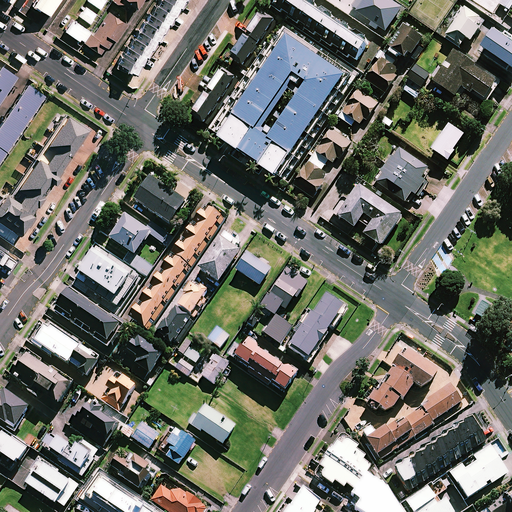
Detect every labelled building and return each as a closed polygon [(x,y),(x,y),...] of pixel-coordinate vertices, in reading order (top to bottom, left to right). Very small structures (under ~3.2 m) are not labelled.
[(58,0),(35,0),(34,3),(50,14),(58,0)] [(107,0),(106,0),(87,0),(100,9),(107,0)] [(141,0),(113,0),(126,10),(131,3),(137,7),(141,0)] [(160,0),(159,4),(157,3),(153,13),(150,12),(147,21),(145,20),(141,30),(140,29),(137,37),(134,36),(130,46),(128,45),(124,55),(121,54),(116,66),(125,70),(126,68),(129,70),(130,68),(137,71),(141,62),(143,61),(146,54),(147,55),(151,47),(153,46),(157,38),(159,38),(162,30),(164,29),(168,21),(170,22),(173,14),(176,13),(179,5),(181,5),(183,0),(160,0)] [(369,45),(302,0),(275,0),(273,3),(358,61),(369,45)] [(391,0),(358,0),(354,7),(388,30),(403,8),(391,0)] [(486,0),(502,10),(508,0),(486,0)] [(97,14),(85,6),(79,15),(90,23),(97,14)] [(486,22),(465,7),(456,19),(457,20),(447,35),(461,46),(467,37),(472,41),(486,22)] [(91,32),(84,42),(101,53),(106,46),(109,48),(127,23),(110,11),(94,34),(91,32)] [(279,22),(264,12),(235,56),(245,62),(243,66),(247,68),(260,47),(262,48),(279,22)] [(91,31),(73,19),(65,30),(80,40),(81,38),(84,40),(91,31)] [(280,178),(286,181),(360,74),(284,23),(211,130),(218,135),(280,178)] [(424,38),(405,25),(391,47),(394,49),(391,53),(399,58),(401,55),(410,60),(424,38)] [(511,67),(511,44),(493,31),(479,52),(509,72),(511,67)] [(486,103),(502,81),(489,72),(491,69),(459,47),(444,69),(440,67),(431,79),(456,96),(463,86),(486,103)] [(401,71),(382,58),(367,80),(386,93),(401,71)] [(16,75),(0,64),(0,83),(7,88),(16,75)] [(431,76),(417,67),(409,79),(423,88),(431,76)] [(239,82),(226,72),(197,113),(204,118),(202,121),(208,126),(239,82)] [(42,93),(26,82),(17,95),(33,107),(42,93)] [(422,93),(407,83),(403,89),(417,99),(422,93)] [(379,104),(360,91),(341,118),(353,126),(357,121),(361,124),(365,118),(368,120),(379,104)] [(33,107),(17,95),(7,109),(24,120),(33,107)] [(24,120),(7,109),(0,119),(0,123),(15,134),(24,120)] [(84,127),(63,113),(44,143),(51,148),(42,162),(34,156),(14,186),(22,191),(16,201),(2,191),(0,194),(0,214),(11,221),(8,226),(17,232),(29,214),(27,213),(84,127)] [(15,134),(0,123),(0,143),(5,147),(15,134)] [(456,151),(454,150),(465,134),(450,124),(439,140),(433,150),(449,161),(456,151)] [(352,142),(333,129),(317,152),(336,165),(352,142)] [(382,162),(386,165),(383,170),(385,172),(378,182),(407,202),(414,192),(419,196),(429,182),(423,178),(430,167),(399,146),(392,157),(387,153),(382,162)] [(327,164),(315,156),(295,185),(314,198),(324,183),(329,175),(322,171),(327,164)] [(186,203),(151,178),(135,201),(170,226),(186,203)] [(404,214),(360,184),(347,202),(342,198),(333,211),(356,227),(361,219),(370,226),(365,233),(383,245),(404,214)] [(177,258),(192,269),(208,246),(203,243),(206,239),(209,241),(218,230),(214,227),(217,223),(220,226),(225,219),(210,208),(206,215),(202,212),(193,223),(198,226),(195,231),(191,228),(183,239),(187,242),(184,246),(180,243),(172,254),(177,258)] [(153,268),(135,256),(149,235),(167,248),(173,239),(150,223),(146,229),(126,215),(110,239),(129,253),(123,261),(147,277),(153,268)] [(231,239),(223,233),(198,269),(218,283),(240,252),(228,244),(231,239)] [(126,264),(95,243),(72,277),(123,312),(146,278),(126,264)] [(0,277),(1,278),(14,259),(0,248),(0,277)] [(271,269),(247,253),(236,270),(260,286),(271,269)] [(192,269),(177,258),(173,262),(169,260),(162,270),(166,273),(163,278),(158,275),(150,286),(155,289),(152,294),(147,291),(140,302),(144,305),(141,310),(137,307),(129,317),(149,332),(165,309),(164,308),(192,269)] [(307,282),(288,269),(261,306),(274,315),(281,307),(285,310),(298,293),(299,294),(307,282)] [(211,294),(195,283),(178,306),(194,317),(211,294)] [(79,290),(72,285),(54,311),(108,348),(112,343),(114,344),(128,324),(79,290)] [(309,365),(329,334),(325,331),(328,327),(332,330),(347,308),(326,294),(313,314),(312,313),(310,315),(304,312),(301,316),(303,317),(292,334),(296,337),(290,346),(305,356),(302,361),(309,365)] [(194,323),(177,308),(157,332),(171,344),(175,339),(178,341),(194,323)] [(292,327),(276,316),(264,333),(280,344),(292,327)] [(88,377),(100,358),(47,324),(45,328),(38,324),(27,342),(51,358),(53,355),(88,377)] [(229,336),(217,327),(208,339),(220,348),(229,336)] [(163,355),(137,336),(127,350),(140,359),(131,372),(144,381),(163,355)] [(261,348),(247,339),(242,348),(235,343),(229,353),(250,367),(249,369),(284,391),(295,374),(258,351),(261,348)] [(195,367),(201,371),(209,360),(190,347),(192,343),(187,340),(179,352),(185,356),(176,368),(188,377),(195,367)] [(368,407),(375,412),(379,407),(385,412),(392,409),(393,409),(401,398),(404,398),(414,384),(421,389),(431,381),(438,371),(408,350),(403,358),(400,356),(392,367),(393,368),(387,377),(390,379),(386,385),(382,382),(369,400),(372,402),(368,407)] [(72,385),(28,355),(22,365),(19,363),(10,375),(33,391),(36,385),(50,395),(48,397),(59,404),(72,385)] [(229,365),(215,355),(202,376),(215,385),(229,365)] [(120,382),(113,378),(107,388),(112,392),(105,403),(119,412),(137,384),(124,376),(120,382)] [(363,434),(367,441),(364,444),(376,462),(379,460),(382,463),(435,428),(465,408),(462,405),(450,386),(426,402),(428,404),(397,424),(396,424),(386,430),(385,429),(376,435),(372,428),(363,434)] [(30,408),(3,390),(0,393),(0,419),(15,430),(30,408)] [(108,419),(89,405),(85,411),(81,408),(69,425),(85,437),(86,435),(103,448),(120,424),(110,417),(108,419)] [(236,426),(205,406),(198,417),(195,415),(190,422),(223,445),(236,426)] [(412,456),(410,461),(401,464),(398,466),(397,469),(398,471),(400,477),(411,493),(415,491),(420,488),(420,486),(426,484),(431,481),(431,479),(437,477),(442,473),(442,471),(447,470),(452,467),(452,465),(458,463),(463,459),(462,458),(468,456),(473,452),(473,450),(479,448),(488,442),(481,430),(475,420),(467,422),(464,425),(455,428),(453,432),(445,435),(443,439),(434,442),(432,447),(423,450),(421,454),(412,456)] [(159,435),(142,423),(132,438),(149,450),(159,435)] [(134,431),(126,426),(121,433),(130,438),(134,431)] [(195,442),(177,429),(167,443),(173,447),(166,456),(179,465),(195,442)] [(10,441),(0,433),(0,473),(23,489),(26,484),(63,509),(78,487),(56,472),(57,470),(41,460),(43,458),(13,437),(10,441)] [(74,450),(50,433),(43,444),(81,470),(78,474),(83,477),(100,452),(81,439),(74,450)] [(325,480),(332,485),(335,481),(344,488),(347,484),(354,489),(371,466),(363,460),(366,456),(356,449),(359,446),(352,441),(352,439),(345,434),(341,435),(315,472),(316,477),(323,483),(325,480)] [(468,499),(486,487),(485,485),(489,482),(491,485),(508,473),(505,469),(500,460),(509,454),(498,439),(449,472),(468,499)] [(158,471),(137,457),(131,465),(119,457),(110,469),(141,490),(151,475),(154,477),(158,471)] [(141,502),(102,475),(87,498),(107,511),(158,511),(142,501),(141,502)] [(171,493),(161,486),(151,500),(168,511),(204,511),(208,507),(176,485),(171,493)] [(439,504),(428,486),(406,501),(413,511),(453,511),(446,500),(439,504)] [(313,511),(321,502),(303,489),(286,511),(313,511)] [(371,510),(373,508),(375,511),(399,511),(385,490),(377,495),(381,501),(376,504),(375,502),(373,499),(366,503),(371,510)] [(511,511),(511,510),(503,495),(486,506),(489,511),(511,511)] [(20,511),(8,503),(2,511),(20,511)]
